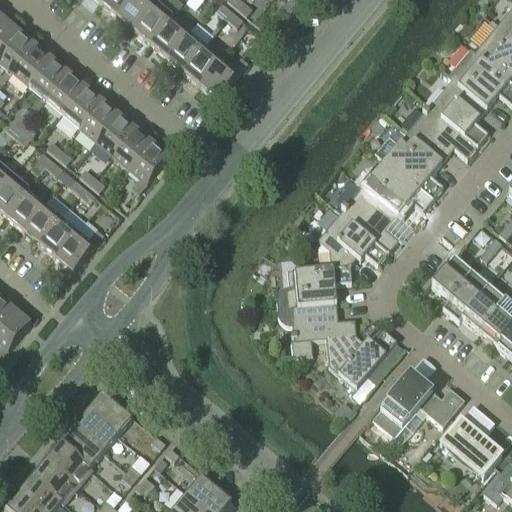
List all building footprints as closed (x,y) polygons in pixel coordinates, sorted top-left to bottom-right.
[(115,22),(133,0),(104,0),(98,7),(115,22)] [(132,36),(160,2),(156,0),(133,0),(115,22),(132,36)] [(149,49),(171,23),(182,10),(169,0),(162,0),(160,3),(160,2),(132,36),(149,49)] [(235,14),(241,7),(232,0),(230,0),(226,6),(235,14)] [(288,20),(304,0),(283,0),(289,4),(281,14),(288,20)] [(251,15),(241,7),(235,14),(245,22),(251,15)] [(232,18),(222,10),(216,17),(226,25),(232,18)] [(511,11),(496,31),(490,26),(489,27),(495,33),(497,31),(500,34),(497,37),(500,40),(502,38),(511,46),(511,11)] [(241,26),(232,18),(226,25),(236,33),(241,26)] [(166,64),(188,37),(171,23),(149,49),(166,64)] [(0,57),(17,37),(1,24),(0,24),(0,57)] [(511,46),(502,38),(500,40),(497,37),(500,34),(497,31),(495,33),(489,27),(487,29),(493,34),(473,59),(469,55),(468,56),(511,92),(511,46)] [(0,68),(11,78),(34,52),(17,37),(0,57),(0,68)] [(182,77),(205,50),(188,37),(166,64),(182,77)] [(199,91),(221,64),(205,50),(182,77),(199,91)] [(27,92),(50,65),(34,52),(11,78),(27,92)] [(511,109),(511,92),(468,56),(448,81),(441,76),(440,77),(451,86),(452,85),(455,87),(452,91),(456,93),(457,92),(486,115),(498,101),(510,112),(511,109)] [(216,106),(247,69),(240,63),(232,73),(221,64),(199,91),(216,106)] [(45,106),(67,79),(50,65),(27,92),(45,106)] [(474,130),(486,115),(457,92),(456,93),(452,91),(455,87),(452,85),(451,86),(440,77),(439,79),(445,84),(446,83),(450,86),(428,113),(476,153),(487,140),(474,130)] [(62,121),(84,94),(67,79),(45,106),(62,121)] [(78,135),(101,108),(84,94),(62,121),(78,135)] [(95,148),(117,121),(101,108),(78,135),(95,148)] [(476,153),(428,113),(407,137),(401,132),(399,134),(406,140),(407,138),(411,141),(408,144),(411,147),(413,145),(441,169),(453,155),(466,165),(476,153)] [(112,162),(134,136),(117,121),(95,148),(112,162)] [(25,130),(15,122),(10,129),(20,137),(25,130)] [(20,137),(10,129),(4,135),(14,143),(20,137)] [(35,138),(25,130),(20,137),(29,145),(35,138)] [(406,140),(399,134),(398,136),(404,141),(396,150),(387,142),(373,158),(431,206),(442,194),(429,183),(441,169),(413,145),(411,147),(408,144),(411,141),(407,138),(406,140)] [(128,176),(151,149),(134,136),(112,162),(128,176)] [(29,145),(20,137),(14,143),(24,151),(29,145)] [(60,156),(51,148),(45,154),(55,162),(60,156)] [(138,200),(168,164),(151,149),(128,176),(138,185),(130,194),(138,200)] [(70,164),(60,156),(55,162),(65,171),(70,164)] [(431,206),(373,158),(383,166),(363,191),(356,186),(355,188),(361,193),(363,191),(366,194),(363,197),(367,200),(368,199),(396,222),(408,208),(421,219),(431,206)] [(51,167),(41,159),(36,166),(45,174),(51,167)] [(61,175),(51,167),(45,174),(55,182),(61,175)] [(0,194),(11,181),(0,171),(0,194)] [(94,183),(84,175),(78,182),(88,190),(94,183)] [(0,217),(5,222),(28,195),(11,181),(0,194),(0,217)] [(103,191),(94,183),(88,190),(98,198),(103,191)] [(79,201),(84,195),(75,187),(69,193),(79,201)] [(361,193),(355,188),(353,189),(359,194),(339,219),(387,260),(397,247),(384,236),(396,222),(368,199),(367,200),(363,197),(366,194),(363,191),(361,193)] [(21,236),(44,209),(28,195),(5,222),(21,236)] [(94,203),(84,195),(79,201),(88,210),(94,203)] [(38,250),(61,223),(44,209),(21,236),(38,250)] [(387,260),(339,219),(316,247),(320,250),(317,253),(319,274),(330,273),(330,274),(349,272),(360,258),(377,272),(387,260)] [(54,263),(77,236),(61,223),(38,250),(54,263)] [(504,245),(511,235),(505,230),(497,240),(504,245)] [(72,278),(103,242),(96,236),(88,245),(77,236),(54,263),(72,278)] [(493,259),(500,250),(494,244),(486,253),(493,259)] [(485,268),(493,259),(486,253),(478,263),(485,268)] [(448,307),(470,280),(453,265),(430,292),(448,307)] [(334,296),(334,290),(350,289),(349,272),(330,274),(330,273),(319,274),(286,277),(288,293),(284,294),(282,295),(279,297),(277,299),(276,302),(275,306),(276,310),(276,314),(281,313),(281,311),(285,311),(286,315),(289,315),(289,313),(335,309),(334,296)] [(464,320),(487,294),(470,280),(448,307),(463,320),(464,320)] [(477,338),(503,307),(487,294),(464,320),(463,320),(460,323),(477,338)] [(0,328),(11,315),(0,305),(0,328)] [(494,352),(511,329),(511,314),(503,307),(477,338),(494,352)] [(355,342),(353,325),(337,327),(335,309),(289,313),(289,315),(286,315),(285,311),(281,311),(281,313),(276,314),(278,325),(280,328),(282,330),(285,332),(288,332),(291,332),(292,339),(290,339),(290,343),(292,343),(292,346),(290,346),(291,363),(311,362),(310,347),(325,345),(336,344),(355,342)] [(0,364),(29,330),(11,315),(0,328),(0,364)] [(510,365),(511,363),(511,329),(494,352),(510,365)] [(403,355),(395,349),(395,348),(382,337),(369,354),(355,342),(336,344),(325,345),(327,372),(327,373),(355,396),(367,383),(384,362),(392,368),(403,355)] [(375,389),(392,368),(384,362),(367,383),(375,389)] [(441,433),(463,407),(449,396),(447,398),(440,406),(429,397),(426,389),(421,390),(409,381),(371,427),(400,451),(426,420),(441,433)] [(131,425),(100,400),(86,416),(117,442),(131,425)] [(500,462),(485,449),(477,442),(480,438),(483,441),(493,430),(472,412),(462,424),(463,425),(460,428),(457,426),(439,448),(482,484),(500,462)] [(117,442),(86,416),(72,433),(103,458),(117,442)] [(103,458),(72,433),(57,451),(59,452),(60,452),(88,475),(89,475),(103,458)] [(164,450),(155,442),(150,449),(159,456),(164,450)] [(60,452),(59,452),(46,468),(76,493),(91,476),(89,475),(88,475),(60,452)] [(178,462),(169,454),(164,460),(173,468),(178,462)] [(76,493),(46,468),(33,484),(32,484),(61,508),(60,509),(62,510),(76,493)] [(139,479),(130,472),(125,478),(134,485),(139,479)] [(134,485),(125,478),(120,484),(129,491),(134,485)] [(511,482),(509,486),(500,478),(482,499),(495,510),(502,502),(511,510),(511,482)] [(32,484),(33,484),(31,482),(16,500),(31,511),(57,511),(60,509),(61,508),(32,484)] [(226,511),(230,508),(200,483),(199,482),(185,499),(200,511),(226,511)] [(153,491),(144,483),(139,489),(148,497),(153,491)] [(148,497),(139,489),(134,495),(143,503),(148,497)] [(200,511),(185,499),(174,511),(200,511)] [(31,511),(16,500),(6,511),(31,511)]
